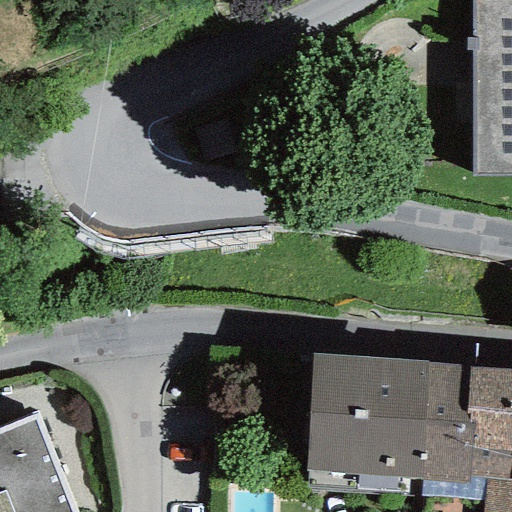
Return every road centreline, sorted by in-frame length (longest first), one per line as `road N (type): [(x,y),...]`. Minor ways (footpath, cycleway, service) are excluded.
road 1 (tertiary): [(339,0),(124,103),(102,131),(110,181),(138,194),(284,200),(511,238)]
road 2 (tertiary): [(511,358),(358,346),(125,353)]
road 3 (residential): [(125,353),(143,485),(139,511)]
road 4 (tertiary): [(125,353),(0,362)]
